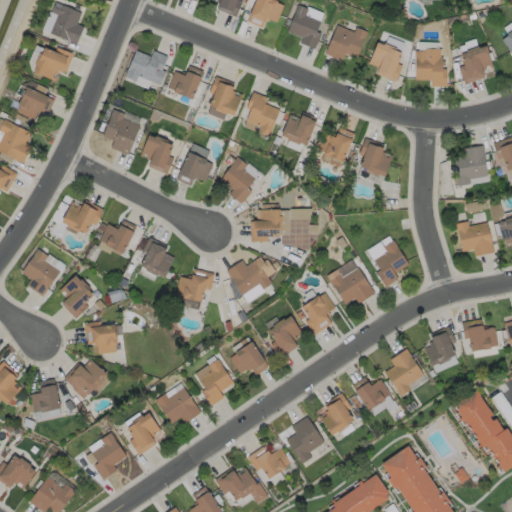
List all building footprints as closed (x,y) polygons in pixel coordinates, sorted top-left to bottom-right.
[(238,0),(243,2),(236,17),(217,10),(220,4),(211,0),(238,0)] [(284,6),(277,23),(267,18),(263,29),(247,22),(256,0),(273,0),(278,2),(277,3),(284,6)] [(84,27),(77,45),(49,33),(55,16),(51,14),(55,3),(82,13),(77,25),(84,27)] [(321,34),(315,50),(300,44),(302,38),(287,32),(298,5),(309,10),(306,16),(321,22),(317,32),(321,34)] [(337,25),(354,33),(357,28),(368,32),(357,59),(346,54),(343,62),(325,54),(337,25)] [(511,31),(511,55),(502,40),(508,36),(507,35),(511,31)] [(378,43),(384,46),(385,44),(397,49),(396,51),(402,54),(398,64),(402,66),(396,83),(377,75),(380,68),(369,64),(378,43)] [(486,46),(494,68),(483,72),(485,78),(465,85),(459,68),(464,66),(461,55),(467,53),(466,51),(479,47),(480,49),(486,46)] [(57,47),(74,54),(66,74),(59,71),(55,82),(34,73),(37,66),(35,66),(40,53),(42,54),(45,48),(55,52),(57,47)] [(441,50),(441,58),(443,58),(442,69),(447,69),(447,87),(432,87),(432,80),(415,80),(416,60),(415,59),(415,52),(424,52),(424,49),(441,50)] [(136,51),(151,57),(154,51),(168,57),(162,71),(166,72),(160,86),(139,77),(136,82),(125,77),(136,51)] [(203,72),(192,100),(174,93),(175,91),(168,88),(175,72),(185,76),(189,66),(203,72)] [(243,95),(234,116),(228,114),(227,116),(215,111),(216,108),(209,106),(214,95),(209,93),(216,77),(235,85),(232,91),(243,95)] [(54,101),(48,114),(38,110),(33,120),(17,112),(20,106),(19,105),(27,87),(54,101)] [(280,110),(272,129),(270,137),(258,132),(260,127),(257,126),(255,131),(244,127),(251,110),(246,109),(253,92),(267,98),(265,104),(280,110)] [(140,126),(128,155),(111,148),(114,141),(103,137),(111,117),(111,116),(113,110),(125,115),(123,119),(140,126)] [(318,119),(306,146),(300,144),(300,146),(287,141),(288,139),(282,136),(290,115),(300,119),(303,113),(318,119)] [(31,146),(23,164),(0,152),(0,142),(4,133),(0,132),(0,130),(5,120),(11,123),(30,132),(25,143),(31,146)] [(355,134),(343,162),(332,158),(324,155),(325,153),(318,151),(325,134),(335,138),(339,128),(355,134)] [(149,136),(155,138),(156,136),(168,141),(167,143),(173,146),(169,157),(174,159),(167,175),(148,167),(151,161),(140,157),(149,136)] [(511,137),(511,169),(507,171),(503,158),(498,160),(493,144),(511,137)] [(393,156),(385,177),(378,175),(378,177),(365,172),(366,170),(360,167),(364,157),(359,155),(365,139),(384,146),(382,152),(393,156)] [(470,185),(458,187),(457,179),(454,159),(465,157),(464,149),(483,146),(488,176),(469,180),(470,185)] [(213,165),(205,182),(194,177),(191,186),(177,180),(189,152),(207,160),(206,162),(213,165)] [(252,192),(241,205),(229,195),(232,190),(221,181),(224,177),(223,176),(238,158),(247,165),(244,169),(255,179),(248,188),(252,192)] [(0,170),(3,166),(17,174),(7,193),(0,189),(0,170)] [(86,201),(104,210),(96,226),(91,224),(86,234),(80,231),(79,233),(67,227),(68,226),(62,222),(72,202),(82,207),(86,201)] [(280,210),(280,217),(282,217),(282,230),(279,230),(280,237),(269,237),(269,242),(251,242),(250,222),(257,222),(257,210),(280,210)] [(511,216),(511,236),(502,239),(497,222),(504,220),(503,219),(511,216)] [(137,227),(123,255),(105,246),(106,244),(100,241),(108,225),(118,230),(123,220),(137,227)] [(467,220),(468,225),(486,221),(490,242),(491,242),(493,251),(474,256),(472,248),(462,251),(457,232),(456,232),(454,223),(467,220)] [(175,258),(165,279),(159,275),(158,277),(146,271),(146,269),(140,266),(146,256),(142,253),(149,238),(168,247),(165,253),(175,258)] [(397,278),(384,286),(375,271),(379,269),(372,259),(385,251),(382,246),(393,240),(408,264),(394,272),(397,278)] [(61,267),(43,291),(28,280),(32,274),(22,268),(35,250),(35,249),(38,244),(49,251),(46,256),(61,267)] [(260,257),(263,262),(267,260),(276,272),(268,278),(272,284),(263,290),(259,284),(242,295),(226,271),(242,261),(246,267),(260,257)] [(357,267),(368,285),(369,285),(374,293),(357,303),(353,297),(344,303),(333,286),(332,286),(328,279),(338,273),(341,277),(357,267)] [(214,275),(210,290),(206,289),(202,303),(182,298),(183,295),(176,293),(180,277),(191,280),(194,269),(214,275)] [(76,271),(81,276),(82,275),(91,285),(89,287),(94,291),(86,299),(89,303),(76,315),(63,300),(68,295),(60,287),(76,271)] [(324,292),(334,307),(325,313),(331,322),(313,335),(303,321),(308,317),(300,306),(317,295),(318,296),(324,292)] [(142,305),(140,309),(132,305),(135,301),(142,305)] [(511,342),(508,344),(502,322),(511,319),(511,316),(511,313),(511,312),(511,342)] [(289,315),(302,334),(292,340),(296,346),(278,358),(269,343),(273,340),(267,330),(272,326),(271,325),(282,317),(283,319),(289,315)] [(480,318),(482,329),(487,328),(487,327),(492,326),(492,327),(493,326),(497,344),(489,346),(489,348),(470,351),(468,337),(463,338),(460,322),(480,318)] [(99,320),(99,325),(113,324),(116,344),(114,344),(115,351),(97,353),(96,342),(85,343),(82,322),(99,320)] [(414,340),(426,334),(423,328),(441,321),(450,346),(429,358),(414,340)] [(250,341),(267,366),(254,375),(248,366),(238,372),(229,357),(235,353),(234,352),(250,341)] [(410,388),(399,395),(383,372),(393,365),(389,359),(405,348),(410,355),(409,355),(422,374),(407,384),(410,388)] [(90,358),(106,373),(101,379),(103,380),(94,390),(92,388),(88,393),(87,393),(82,398),(73,389),(74,388),(62,377),(77,362),(81,367),(90,358)] [(223,397),(210,405),(200,391),(204,388),(194,373),(216,358),(233,382),(219,391),(223,397)] [(20,387),(5,403),(0,399),(0,361),(2,359),(15,372),(12,374),(15,377),(12,380),(20,387)] [(364,376),(369,385),(379,378),(389,393),(383,397),(384,399),(368,410),(351,385),(364,376)] [(60,407),(40,412),(40,410),(32,412),(28,394),(40,391),(39,387),(54,383),(60,407)] [(182,386),(199,412),(183,423),(179,417),(169,423),(153,400),(164,393),(166,397),(182,386)] [(474,391),(511,441),(511,467),(504,473),(454,406),(474,391)] [(348,424),(337,432),(336,431),(331,435),(317,416),(327,409),(323,404),(340,392),(350,406),(345,409),(353,419),(347,423),(348,424)] [(147,412),(160,430),(150,437),(154,443),(138,454),(128,440),(132,437),(125,427),(131,423),(130,421),(141,414),(142,416),(147,412)] [(310,456),(300,463),(296,458),(297,457),(284,439),(294,433),(290,426),(305,416),(323,441),(307,452),(310,456)] [(116,469),(102,479),(93,465),(97,462),(90,452),(102,444),(99,439),(110,432),(126,455),(112,464),(116,469)] [(377,459),(415,511),(442,511),(451,506),(403,440),(377,459)] [(264,444),(270,453),(279,447),(289,462),(283,466),(284,467),(267,479),(260,467),(255,470),(246,456),(264,444)] [(13,455),(18,459),(20,457),(31,465),(29,467),(35,470),(21,489),(12,482),(8,487),(0,481),(0,463),(2,461),(6,464),(13,455)] [(244,466),(256,485),(259,483),(267,495),(255,503),(248,493),(241,498),(240,496),(234,500),(227,490),(223,493),(213,478),(230,467),(234,472),(244,466)] [(307,511),(353,511),(385,490),(370,469),(307,511)] [(40,475),(55,486),(58,482),(68,490),(51,511),(42,505),(37,511),(22,500),(40,475)] [(219,508),(213,511),(189,511),(182,502),(192,496),(189,491),(202,483),(219,508)] [(396,511),(383,511),(376,502),(385,495),(396,511)] [(152,511),(151,510),(167,499),(173,507),(172,508),(174,511),(152,511)]
